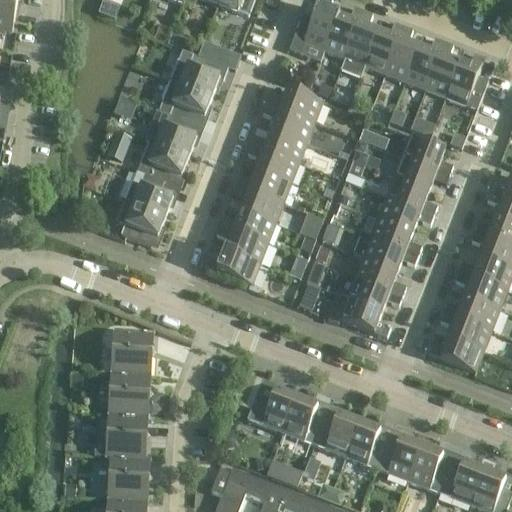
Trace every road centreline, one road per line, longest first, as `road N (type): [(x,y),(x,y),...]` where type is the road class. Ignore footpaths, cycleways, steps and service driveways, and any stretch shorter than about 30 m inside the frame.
road 1 (residential): [(162,308),(281,0)]
road 2 (residential): [(381,395),(473,166),(490,153),(511,96)]
road 3 (residential): [(49,0),(38,77),(26,85),(8,211)]
road 4 (residential): [(174,511),(185,407),(214,329)]
road 5 (residential): [(214,329),(381,395)]
road 6 (residential): [(511,58),(365,0)]
road 7 (residential): [(13,267),(61,269),(162,308)]
road 8 (residential): [(381,395),(511,444)]
